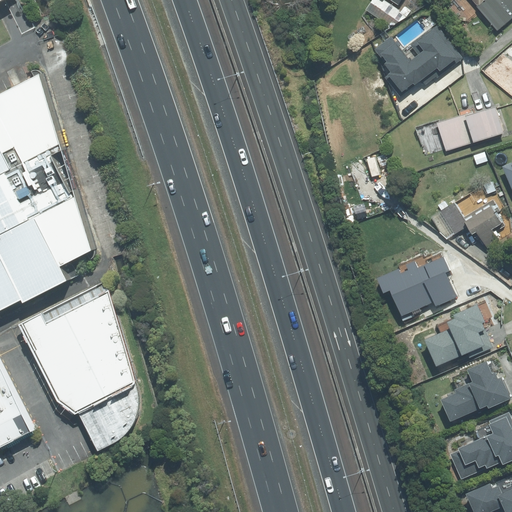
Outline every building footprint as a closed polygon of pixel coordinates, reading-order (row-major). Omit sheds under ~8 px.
[(372,0),(365,11),(390,27),(412,12),(399,5),(402,0),(372,0)] [(511,18),(511,0),(472,0),(480,9),(499,30),(511,18)] [(387,27),(368,39),(396,82),(452,47),(437,23),(417,35),(422,42),(404,53),(387,27)] [(97,250),(42,75),(0,96),(0,315),(70,280),(63,267),(97,250)] [(496,106),(441,122),(449,149),(504,133),(496,106)] [(511,161),(503,165),(511,188),(511,161)] [(472,235),(478,232),(488,248),(501,240),(494,229),(503,223),(487,197),(485,199),(478,187),(431,215),(446,240),(467,227),(472,235)] [(82,411),(102,450),(116,440),(123,436),(129,429),(134,422),(137,414),(138,406),(139,386),(111,290),(48,321),(44,313),(24,322),(64,401),(82,411)] [(489,339),(472,299),(453,307),(443,321),(415,333),(429,364),(489,339)] [(0,451),(44,431),(0,345),(0,451)] [(503,394),(496,376),(489,378),(481,360),(455,370),(460,382),(434,393),(444,418),(503,394)] [(511,421),(509,415),(492,422),(496,431),(460,446),(461,449),(452,453),(463,478),(504,460),(505,463),(511,459),(511,421)] [(511,511),(511,472),(468,493),(477,511),(488,511),(505,504),(508,511),(511,511)]
